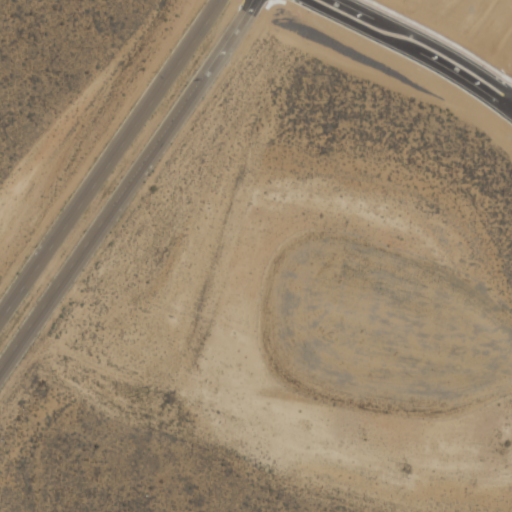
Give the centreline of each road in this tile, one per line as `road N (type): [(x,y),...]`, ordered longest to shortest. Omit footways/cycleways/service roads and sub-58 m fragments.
road 1 (tertiary): [(0,360),(244,0)]
road 2 (tertiary): [(212,0),(0,315)]
road 3 (residential): [(331,0),(511,105)]
